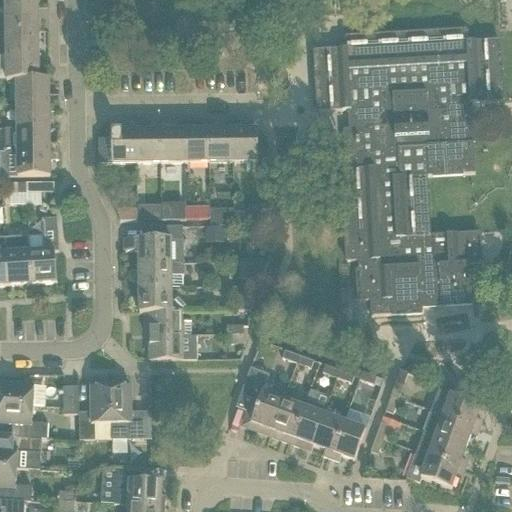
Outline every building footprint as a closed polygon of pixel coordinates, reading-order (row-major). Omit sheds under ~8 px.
[(5,0),(5,9),(37,8),(37,0),(5,0)] [(6,33),(37,33),(37,8),(5,9),(6,33)] [(6,58),(38,57),(37,33),(6,33),(6,58)] [(471,105),(479,105),(502,104),(498,41),(467,43),(467,33),(344,39),(345,50),(314,52),(317,114),(349,112),(349,131),(343,131),(345,171),(341,172),(346,264),(357,263),(358,272),(356,272),(358,304),(369,303),(370,318),(422,315),(421,291),(439,290),(440,307),(472,306),(470,267),(481,266),(479,234),(429,237),(426,179),(475,176),(471,105)] [(6,82),(38,81),(38,57),(6,58),(6,82)] [(58,97),(48,97),(48,81),(38,81),(6,82),(6,83),(14,83),(15,106),(58,106),(58,97)] [(48,115),(58,115),(58,106),(15,106),(15,131),(49,130),(48,115)] [(209,165),(233,164),(232,122),(223,122),(223,132),(208,132),(209,165)] [(257,132),(240,132),(240,122),(232,122),(233,164),(257,164),(257,132)] [(111,166),(136,165),(136,123),(127,123),(127,133),(111,134),(111,142),(99,142),(99,166),(111,166)] [(160,133),(144,133),(144,123),(136,123),(136,165),(160,165),(160,133)] [(160,165),(184,165),(184,123),(175,123),(175,133),(160,133),(160,165)] [(208,132),(192,133),(192,123),(184,123),(184,165),(209,165),(208,132)] [(15,131),(5,131),(5,154),(5,155),(59,155),(59,145),(49,145),(49,130),(15,131)] [(5,154),(0,154),(0,180),(5,180),(29,180),(49,179),(49,163),(59,163),(59,155),(5,155),(5,154)] [(25,195),(55,195),(54,185),(25,186),(25,194),(25,195)] [(25,195),(25,194),(25,186),(9,186),(9,195),(25,195)] [(173,206),(161,206),(161,207),(161,223),(173,223),(173,206)] [(194,209),(185,210),(185,223),(194,223),(194,209)] [(137,211),(117,212),(120,223),(137,223),(137,211)] [(210,228),(233,228),(233,211),(210,211),(210,228)] [(54,254),(58,254),(56,220),(41,221),(42,237),(28,238),(31,286),(56,285),(54,254)] [(150,241),(124,241),(124,253),(138,253),(138,266),(184,266),(183,255),(183,242),(182,242),(182,229),(157,229),(150,229),(150,241)] [(7,288),(31,286),(28,238),(4,240),(7,288)] [(267,265),(248,265),(247,265),(239,265),(239,282),(261,281),(267,265)] [(170,278),(184,277),(184,266),(138,266),(138,290),(171,290),(170,278)] [(181,313),(171,313),(171,290),(138,290),(139,314),(181,314),(181,313)] [(255,300),(243,300),(242,296),(233,297),(234,313),(250,313),(255,300)] [(181,314),(139,314),(139,315),(149,315),(149,338),(181,338),(190,338),(190,324),(181,324),(181,314)] [(243,337),(243,329),(243,328),(226,328),(227,337),(243,337)] [(243,337),(227,337),(227,340),(227,346),(243,346),(243,340),(243,337)] [(190,338),(181,338),(149,338),(149,363),(196,363),(196,338),(190,338)] [(296,366),(299,358),(284,352),(281,360),(296,366)] [(310,371),(313,363),(299,358),(296,366),(310,371)] [(337,380),(339,372),(325,367),(322,375),(337,380)] [(268,376),(263,374),(250,370),(235,409),(247,413),(243,422),(250,425),(248,430),(270,438),(283,403),(285,397),(281,396),(279,401),(262,395),(268,376)] [(351,386),(354,378),(339,372),(337,380),(351,386)] [(395,384),(390,399),(398,402),(403,387),(408,375),(400,372),(395,384)] [(374,387),(376,379),(362,374),(359,382),(374,387)] [(0,406),(32,408),(33,388),(0,385),(0,406)] [(91,414),(78,415),(79,417),(79,441),(79,443),(94,442),(94,430),(111,430),(110,388),(90,389),(91,414)] [(111,442),(131,442),(143,442),(143,414),(131,414),(130,388),(110,388),(111,430),(111,442)] [(79,417),(78,415),(78,389),(62,389),(63,417),(79,417)] [(438,392),(430,413),(478,431),(481,423),(476,421),(480,407),(438,392)] [(300,409),(302,403),(285,397),(283,403),(270,438),(290,446),(303,410),(300,409)] [(392,416),(398,402),(390,399),(385,413),(392,416)] [(303,410),(290,446),(310,453),(312,447),(324,417),(326,412),(305,404),(303,410)] [(31,425),(32,408),(0,406),(0,426),(19,427),(19,439),(13,439),(41,441),(41,440),(47,440),(48,426),(31,425)] [(427,422),(423,434),(465,449),(470,437),(476,439),(478,431),(430,413),(427,422)] [(331,461),(344,425),(324,417),(312,447),(325,452),(323,458),(331,461)] [(365,432),(364,432),(344,425),(331,461),(338,463),(340,458),(354,463),(365,432)] [(388,428),(381,425),(380,425),(375,439),(383,442),(388,445),(392,436),(386,433),(388,428)] [(461,462),(465,449),(423,434),(415,454),(428,458),(464,472),(467,464),(461,462)] [(0,470),(17,471),(39,472),(41,441),(13,439),(0,438),(0,470)] [(383,442),(375,439),(370,454),(378,457),(383,442)] [(464,472),(428,458),(415,454),(406,481),(419,485),(421,480),(450,491),(455,477),(461,479),(464,472)] [(151,471),(131,470),(114,469),(113,482),(116,482),(114,506),(165,509),(165,498),(160,498),(161,484),(150,483),(151,471)] [(16,488),(17,471),(0,470),(0,490),(3,490),(2,502),(0,502),(2,502),(30,504),(31,489),(16,488)] [(75,504),(76,495),(59,494),(58,503),(75,504)] [(23,511),(24,504),(2,502),(0,502),(0,511),(23,511)] [(74,511),(75,504),(58,503),(57,511),(74,511)]
